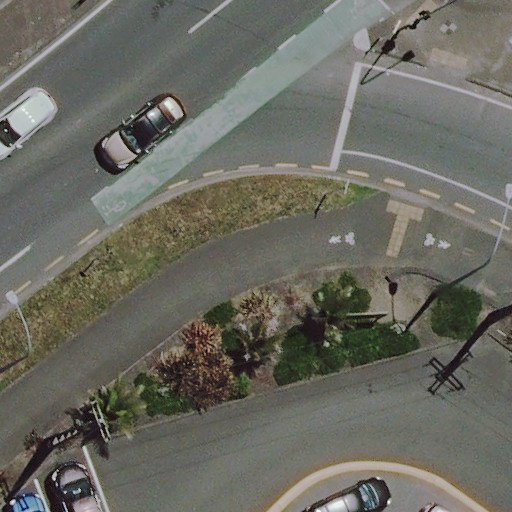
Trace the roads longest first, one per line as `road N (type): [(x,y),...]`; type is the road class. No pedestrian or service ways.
road 1 (secondary): [(511,157),(428,125),(314,101),(176,119),(8,178)]
road 2 (primary): [(210,0),(8,178)]
